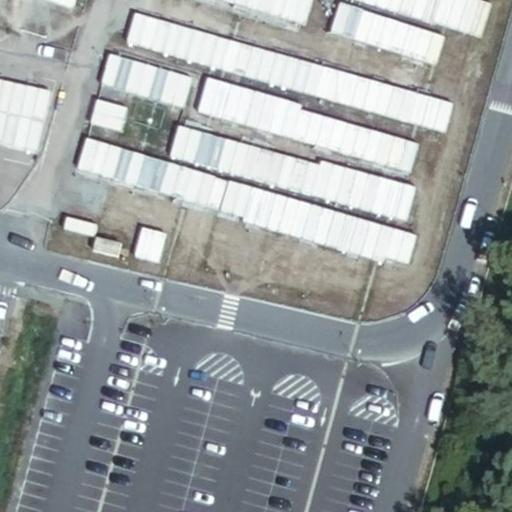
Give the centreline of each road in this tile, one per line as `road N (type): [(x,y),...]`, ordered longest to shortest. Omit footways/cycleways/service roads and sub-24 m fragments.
road 1 (unknown): [(51,511),(112,283)]
road 2 (unknown): [(412,334),(372,511)]
road 3 (unknown): [(137,511),(179,367)]
road 4 (unknown): [(217,511),(252,381)]
